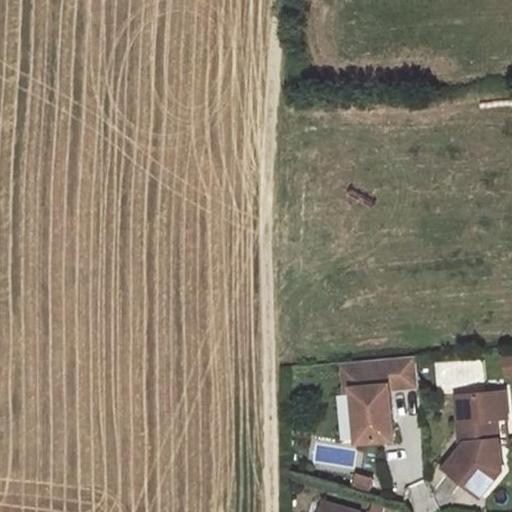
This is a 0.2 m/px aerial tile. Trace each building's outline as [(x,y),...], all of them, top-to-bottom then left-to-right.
[(420,385),(417,356),(359,361),(361,380),(353,381),(354,391),(358,442),(394,439),(390,387),(420,385)] [(347,392),(354,391),(353,381),(351,361),(344,362),(347,392)] [(361,380),(359,361),(351,361),(353,381),(361,380)] [(502,470),(496,419),(507,417),(504,391),(466,395),(468,420),(466,420),(468,442),(462,448),(446,468),(480,496),(502,470)] [(468,420),(466,395),(457,396),(462,448),(468,442),(466,420),(468,420)] [(369,491),(373,479),(357,474),(353,486),(369,491)] [(358,511),(324,501),(320,511),(358,511)]
